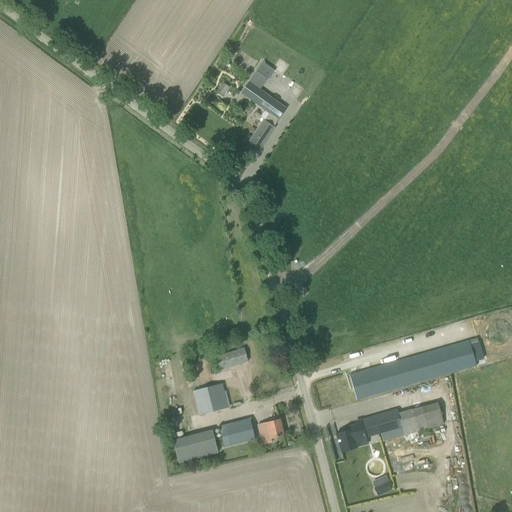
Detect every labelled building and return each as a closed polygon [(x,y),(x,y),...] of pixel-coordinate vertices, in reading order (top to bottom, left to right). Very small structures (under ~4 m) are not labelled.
[(268,78),(274,70),(263,61),(257,69),(268,78)] [(268,113),(255,133),(249,141),(260,148),(287,109),(260,89),(250,82),(249,82),(241,93),(268,113)] [(223,83),(219,89),(225,93),(229,87),(223,83)] [(505,341),(511,325),(495,319),(489,335),(505,341)] [(468,341),(349,375),(356,401),(476,366),(468,341)] [(216,357),(220,370),(247,361),(243,349),(216,357)] [(222,384),(215,386),(192,392),(198,416),(228,408),(222,384)] [(396,410),(360,420),(361,424),(364,434),(365,438),(390,431),(401,428),(404,436),(443,425),(437,403),(398,414),(396,410)] [(279,419),(257,425),(262,445),(271,442),(270,439),(284,435),(279,419)] [(250,420),(218,428),(223,447),(255,438),(250,420)] [(351,430),(336,434),(341,452),(356,448),(353,438),(359,436),(360,440),(365,438),(364,434),(361,424),(359,424),(355,425),(350,427),(351,430)] [(212,430),(173,440),(178,463),(217,453),(212,430)] [(375,488),(374,488),(378,497),(392,490),(390,487),(392,486),(389,480),(389,481),(375,488)]
